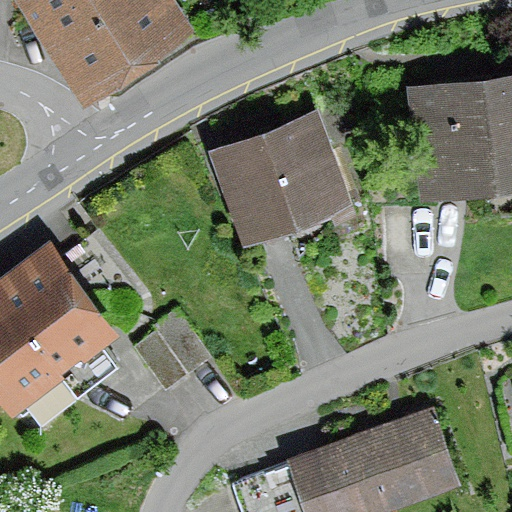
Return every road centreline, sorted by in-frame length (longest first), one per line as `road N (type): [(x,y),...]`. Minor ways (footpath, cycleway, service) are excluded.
road 1 (tertiary): [(389,0),(225,57),(0,201)]
road 2 (unclassified): [(160,511),(180,481),(259,422),(511,328)]
